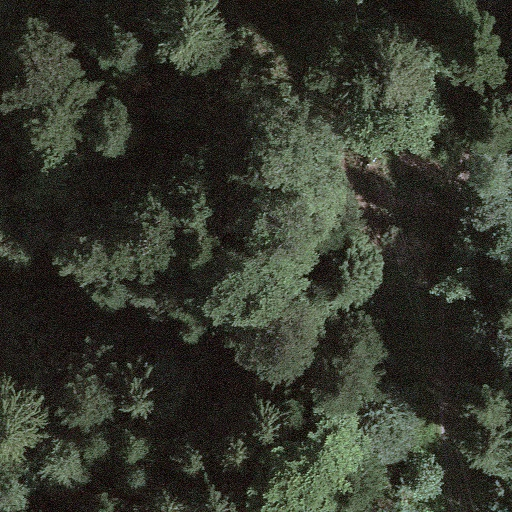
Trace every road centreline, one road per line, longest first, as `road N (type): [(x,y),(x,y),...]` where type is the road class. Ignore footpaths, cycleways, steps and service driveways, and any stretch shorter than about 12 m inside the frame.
road 1 (track): [(429,289),(503,0)]
road 2 (track): [(447,511),(423,408),(429,289)]
